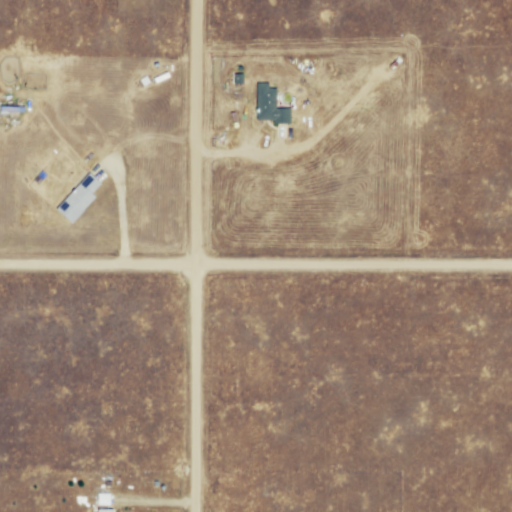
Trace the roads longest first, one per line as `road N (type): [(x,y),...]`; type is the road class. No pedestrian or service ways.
road 1 (residential): [(511,270),(0,263)]
road 2 (residential): [(189,511),(192,0)]
